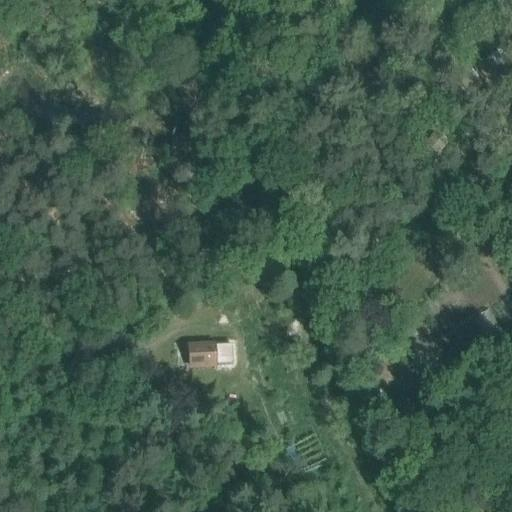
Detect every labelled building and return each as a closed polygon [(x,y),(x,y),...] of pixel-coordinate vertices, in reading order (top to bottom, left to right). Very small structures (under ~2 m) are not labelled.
[(96,15),(84,19),(87,27),(99,23),(96,15)] [(495,39),(474,59),(480,65),(482,68),(503,48),(495,39)] [(465,69),(456,77),(469,91),(478,83),(465,69)] [(481,91),(472,100),(485,113),(494,105),(481,91)] [(437,132),(415,155),(426,165),(448,142),(437,132)] [(464,157),(452,146),(444,154),(456,165),(464,157)] [(307,190),(296,195),(301,205),(312,200),(307,190)] [(236,280),(224,285),(229,295),(240,290),(236,280)] [(364,337),(356,340),(355,340),(358,347),(367,344),(364,337)] [(418,359),(411,365),(423,381),(435,372),(438,376),(442,373),(417,341),(409,347),(418,359)] [(189,347),(191,367),(215,366),(214,346),(189,347)] [(306,403),(335,395),(331,380),(302,388),(306,403)] [(254,478),(253,488),(274,491),(275,480),(254,478)]
